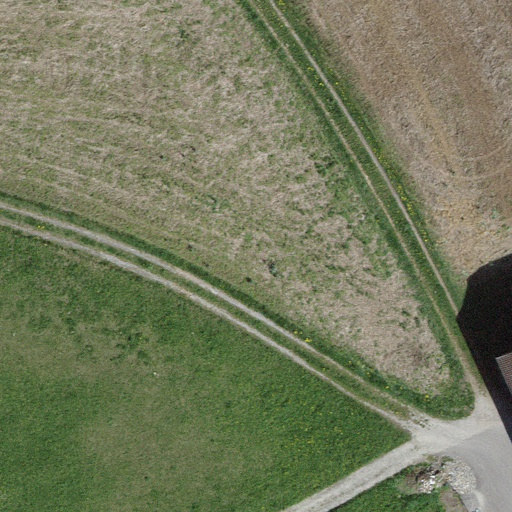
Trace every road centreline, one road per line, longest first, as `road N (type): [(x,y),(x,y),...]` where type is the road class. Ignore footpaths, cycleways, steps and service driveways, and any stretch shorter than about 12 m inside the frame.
road 1 (track): [(0,213),(183,280),(498,459)]
road 2 (track): [(498,459),(482,383),(413,243),(260,0)]
